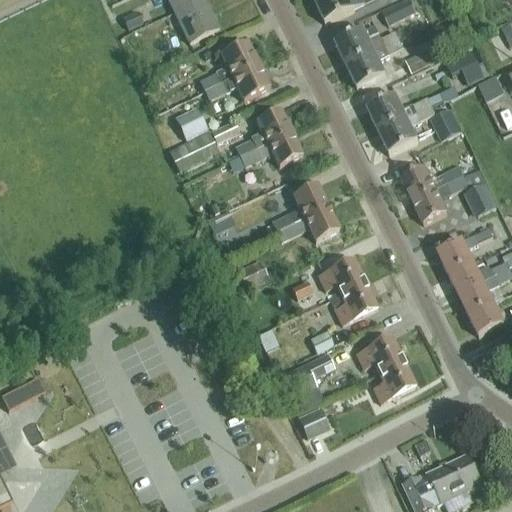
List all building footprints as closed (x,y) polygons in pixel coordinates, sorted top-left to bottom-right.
[(203,2),(202,0),(165,0),(174,17),(203,2)] [(326,28),(379,3),(378,0),(363,0),(361,1),(360,0),(350,5),(347,0),(326,0),(314,5),(326,28)] [(433,0),(439,14),(451,9),(447,0),(433,0)] [(218,33),(203,2),(174,17),(189,47),(218,33)] [(409,3),(382,16),(389,30),(416,17),(409,3)] [(122,22),(128,34),(142,28),(137,15),(122,22)] [(511,27),(503,32),(511,51),(511,50),(511,27)] [(346,71),(400,45),(396,36),(382,43),(381,41),(371,47),(364,34),(335,48),(346,71)] [(387,80),(380,65),(404,53),(400,45),(346,71),(358,94),(387,80)] [(204,96),(258,69),(246,46),(220,59),(226,71),(215,76),(216,77),(199,85),(204,96)] [(439,67),(449,62),(442,47),(432,51),(432,52),(406,65),(412,78),(438,66),(439,67)] [(484,83),(472,55),(445,68),(452,82),(462,77),(468,91),(484,83)] [(269,92),(258,69),(204,96),(209,105),(236,92),(243,105),(269,92)] [(494,83),(477,92),(485,109),(502,100),(494,83)] [(440,97),(428,103),(432,111),(444,105),(440,97)] [(378,137),(432,111),(428,103),(414,110),(413,109),(403,114),(396,100),(367,114),(378,137)] [(207,134),(196,111),(174,122),(185,145),(207,134)] [(419,146),(412,132),(436,120),(432,111),(378,137),(389,160),(419,146)] [(240,162),(291,137),(279,114),(256,125),(262,137),(251,142),(251,143),(234,151),(240,162)] [(462,137),(452,115),(431,125),(441,147),(462,137)] [(239,137),(233,125),(210,136),(216,149),(239,137)] [(200,167),(219,157),(208,136),(170,156),(180,176),(200,167)] [(302,160),(291,137),(240,162),(227,168),(232,178),(272,158),(278,171),(302,160)] [(511,145),(511,137),(503,142),(506,148),(511,145)] [(464,181),(459,171),(442,179),(447,190),(464,181)] [(436,195),(431,184),(425,172),(401,183),(413,206),(436,195)] [(265,195),(258,181),(236,193),(243,207),(265,195)] [(447,218),(441,204),(469,191),(464,181),(447,190),(436,195),(413,206),(424,229),(447,218)] [(506,199),(500,186),(489,191),(495,204),(506,199)] [(276,237),(327,212),(316,189),(293,200),(299,214),(271,227),(276,237)] [(498,213),(494,205),(487,190),(465,200),(476,223),(498,213)] [(338,235),(327,212),(276,237),(280,246),(308,233),(315,246),(338,235)] [(499,228),(463,246),(438,258),(448,279),(473,267),(468,256),(479,250),(479,249),(493,242),(493,241),(503,236),(499,228)] [(336,290),(340,300),(364,288),(352,264),(318,280),(325,296),(336,290)] [(269,284),(259,265),(237,275),(247,295),(269,284)] [(458,300),(510,275),(506,266),(490,274),(489,271),(478,276),(473,267),(448,279),(458,300)] [(494,308),(488,297),(500,291),(499,288),(511,281),(511,278),(510,275),(458,300),(469,321),(494,308)] [(306,286),(291,293),(296,304),(297,305),(312,298),(312,297),(306,286)] [(364,288),(340,300),(330,305),(342,330),(376,313),(364,288)] [(511,315),(500,320),(494,308),(469,321),(479,342),(504,329),(511,325),(511,315)] [(272,333),(259,339),(259,340),(265,355),(279,349),(272,333)] [(333,350),(327,335),(309,343),(316,358),(333,350)] [(374,368),(379,378),(402,366),(390,341),(356,358),(363,373),(374,368)] [(326,359),(284,380),(301,416),(322,405),(312,385),(334,375),(326,359)] [(415,391),(402,366),(379,378),(383,387),(373,392),(380,407),(415,391)] [(1,401),(8,416),(45,397),(44,397),(41,398),(34,385),(37,383),(1,401)] [(308,444),(330,434),(320,412),(298,422),(308,444)] [(425,444),(415,449),(420,461),(431,455),(425,444)] [(422,486),(420,482),(404,490),(413,511),(432,511),(482,489),(468,460),(428,479),(430,483),(422,486)] [(0,483),(0,511),(2,511),(12,507),(0,483)]
